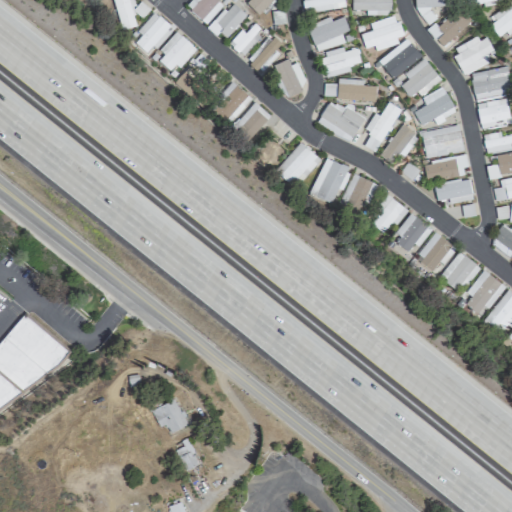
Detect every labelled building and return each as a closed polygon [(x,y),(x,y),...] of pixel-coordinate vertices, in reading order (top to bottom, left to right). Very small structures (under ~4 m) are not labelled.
[(111,0),(121,30),(137,26),(129,0),(128,0),(127,0),(111,0)] [(221,5),(217,1),(217,0),(189,0),(185,5),(205,23),(221,5)] [(301,0),(303,12),(344,8),(342,0),(301,0)] [(350,0),(351,10),(365,10),(365,15),(388,15),(388,0),(350,0)] [(430,5),(451,3),(451,0),(415,0),(419,23),(432,21),(430,5)] [(141,18),(148,9),(139,1),(132,10),(141,18)] [(244,14),(229,1),(208,28),(223,40),(244,14)] [(499,39),(511,29),(511,2),(487,20),(499,39)] [(428,32),(441,46),(470,20),(458,6),(428,32)] [(140,35),(133,43),(147,55),(170,29),(152,12),(135,31),(140,35)] [(397,44),(395,37),(400,36),(395,15),(368,22),(370,30),(359,33),(363,48),(373,45),(374,50),(397,44)] [(343,42),(340,33),(347,30),(343,16),(330,20),(329,17),(306,24),(314,51),(343,42)] [(262,31),(252,23),(244,33),(239,29),(227,44),(242,56),(262,31)] [(195,49),(176,33),(154,58),(168,71),(174,64),(178,67),(195,49)] [(487,62),(483,54),(492,50),(483,33),(450,51),(464,75),(487,62)] [(282,45),(273,36),(249,63),(258,71),(282,45)] [(376,58),(389,78),(420,58),(407,39),(376,58)] [(318,54),(324,77),(349,72),(348,65),(359,63),(355,47),(342,50),(342,49),(318,54)] [(408,97),(416,91),(419,95),(439,80),(423,58),(403,73),(407,79),(399,85),(408,97)] [(295,62),(289,65),(287,59),(271,66),(284,97),(305,89),(295,62)] [(469,71),(473,98),(504,94),(503,87),(509,86),(506,67),(469,71)] [(374,86),(361,85),(361,79),(336,78),(336,99),(373,100),(374,86)] [(335,84),(322,83),(322,95),(335,96),(335,84)] [(454,111),(441,86),(420,97),(424,105),(412,111),(419,125),(431,119),(433,122),(454,111)] [(479,129),(508,125),(504,98),(475,102),(479,129)] [(315,124),(350,141),(361,117),(326,100),(315,124)] [(230,126),(246,141),(269,116),(253,101),(230,126)] [(373,113),(363,129),(369,133),(362,145),(373,151),(399,109),(386,101),(377,115),(373,113)] [(398,152),(402,155),(417,136),(401,124),(378,154),(390,163),(398,152)] [(457,124),(419,131),(423,158),(462,151),(457,124)] [(511,141),(511,133),(499,135),(499,132),(482,134),(484,153),(509,151),(509,142),(511,141)] [(272,170),(293,189),(319,160),(299,142),(272,170)] [(511,170),(511,151),(495,155),(498,174),(511,170)] [(462,174),(461,167),(466,167),(464,155),(422,162),(425,181),(462,174)] [(329,205),(336,188),(339,190),(349,169),(324,157),(307,194),(329,205)] [(337,206),(360,215),(373,183),(350,173),(337,206)] [(492,188),(495,201),(511,197),(511,176),(498,179),(499,186),(492,188)] [(471,198),(467,178),(432,185),(435,200),(446,198),(447,203),(471,198)] [(366,221),(381,234),(391,221),(395,224),(406,210),(387,195),(366,221)] [(399,237),(394,243),(406,252),(413,243),(416,246),(430,229),(409,213),(394,233),(399,237)] [(511,225),(508,229),(502,224),(488,242),(511,259),(511,225)] [(454,249),(434,232),(413,257),(430,271),(438,262),(441,264),(454,249)] [(477,267),(458,251),(437,275),(456,292),(477,267)] [(463,302),(475,314),(483,306),(485,308),(503,288),(483,269),(463,291),(468,296),(463,302)] [(511,321),(511,293),(507,289),(482,319),(502,334),(511,321)] [(0,405),(21,392),(29,383),(36,382),(40,378),(57,368),(68,354),(64,348),(33,322),(26,312),(20,315),(0,339),(0,405)] [(184,425),(174,398),(150,407),(157,427),(164,425),(167,432),(184,425)] [(172,448),(184,470),(198,462),(186,440),(172,448)] [(183,511),(179,501),(166,506),(168,511),(183,511)]
